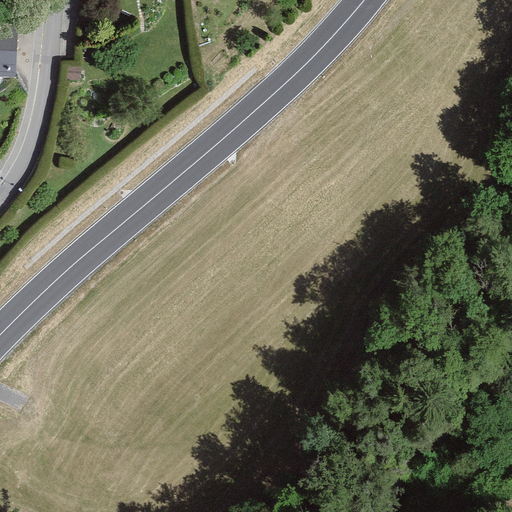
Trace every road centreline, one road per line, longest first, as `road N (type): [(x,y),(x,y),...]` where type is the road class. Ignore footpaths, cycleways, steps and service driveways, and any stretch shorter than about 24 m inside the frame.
road 1 (secondary): [(366,0),(304,68),(0,335)]
road 2 (residential): [(0,201),(31,150),(43,106),(54,0)]
